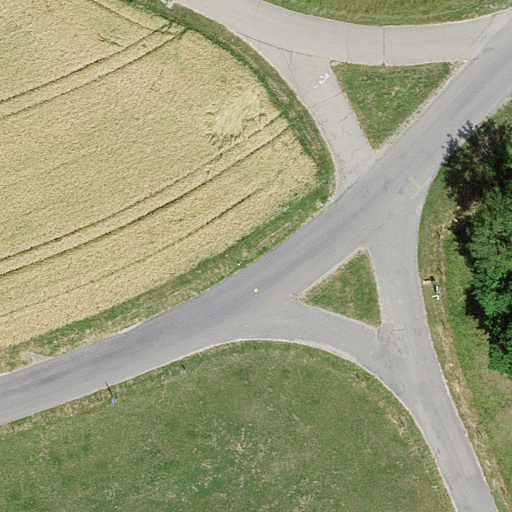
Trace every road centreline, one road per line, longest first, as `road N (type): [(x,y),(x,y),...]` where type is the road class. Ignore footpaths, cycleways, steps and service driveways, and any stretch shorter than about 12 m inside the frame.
road 1 (track): [(511,36),(441,47),(293,46),(201,0)]
road 2 (tertiary): [(0,399),(236,308)]
road 3 (unclassified): [(236,308),(339,334),(421,383)]
road 4 (tertiary): [(371,201),(511,58)]
road 5 (unclassified): [(421,383),(371,201)]
road 6 (track): [(371,201),(327,100),(293,46)]
road 7 (tertiary): [(236,308),(371,201)]
road 8 (unclassified): [(421,383),(473,511)]
